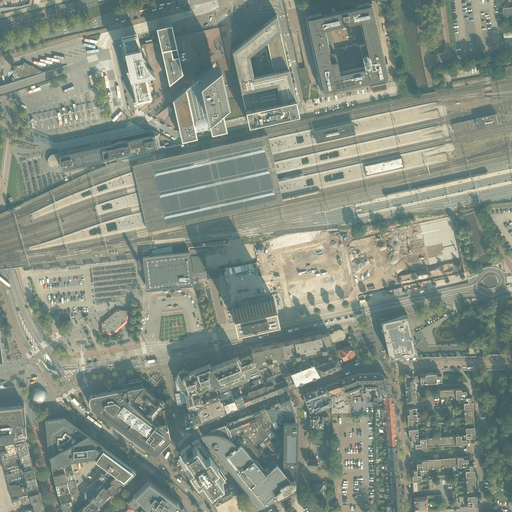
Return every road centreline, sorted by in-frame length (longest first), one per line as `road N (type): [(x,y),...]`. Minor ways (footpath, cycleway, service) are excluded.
road 1 (unclassified): [(208,0),(206,24),(117,46),(134,110),(178,135),(301,109),(280,11)]
road 2 (tertiary): [(470,286),(78,371)]
road 3 (secondary): [(0,49),(196,0)]
road 4 (tertiary): [(206,511),(75,405),(68,389)]
road 5 (residential): [(404,455),(396,364),(487,363)]
road 6 (unknown): [(180,113),(171,42),(185,40),(201,109)]
road 7 (tertiary): [(61,371),(23,310),(0,233)]
road 8 (residential): [(296,391),(303,413),(299,490),(263,511)]
road 9 (tertiary): [(0,262),(22,330),(61,371)]
